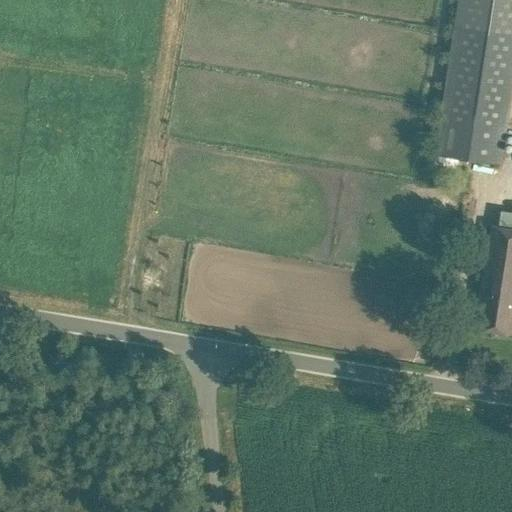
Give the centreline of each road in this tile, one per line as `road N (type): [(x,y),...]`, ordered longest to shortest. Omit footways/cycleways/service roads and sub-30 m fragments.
road 1 (unclassified): [(511,405),(199,346)]
road 2 (unclassified): [(199,346),(0,314)]
road 3 (unclassified): [(222,511),(199,346)]
